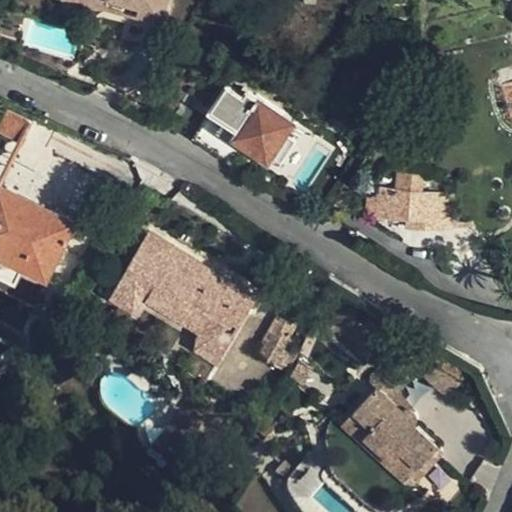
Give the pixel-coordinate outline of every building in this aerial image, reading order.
[(85,4),(72,0),(64,0),(60,13),(104,26),(134,41),(139,30),(123,22),(108,16),(84,9),(85,4)] [(72,0),(85,4),(86,0),(92,0),(112,5),(108,16),(123,22),(128,12),(143,21),(139,30),(160,41),(181,2),(176,0),(72,0)] [(112,5),(92,0),(86,0),(85,4),(84,9),(108,16),(112,5)] [(285,0),(285,3),(284,12),(287,21),(292,27),(299,32),(308,35),(316,34),(323,32),(329,27),(334,20),(337,11),(335,2),(334,0),(285,0)] [(128,12),(123,22),(139,30),(143,21),(128,12)] [(160,41),(139,30),(134,41),(154,51),(160,41)] [(230,161),(233,164),(247,143),(270,157),(294,120),(250,92),(247,97),(228,85),(202,124),(203,145),(208,147),(230,161)] [(29,120),(6,109),(0,122),(0,130),(20,140),(29,120)] [(402,178),(401,187),(413,188),(413,179),(402,178)] [(124,206),(134,189),(111,179),(103,196),(124,206)] [(0,250),(27,264),(48,274),(74,220),(50,208),(44,219),(12,203),(17,192),(0,183),(0,250)] [(452,192),(413,188),(401,187),(378,185),(378,190),(376,192),(376,196),(368,196),(367,214),(408,216),(409,225),(450,226),(452,192)] [(50,208),(17,192),(12,203),(44,219),(50,208)] [(194,247),(199,238),(183,229),(177,237),(194,247)] [(148,233),(114,290),(133,302),(150,288),(179,302),(207,322),(203,343),(221,354),(256,297),(148,233)] [(0,273),(17,282),(27,264),(0,250),(0,273)] [(273,363),(284,344),(298,322),(280,312),(256,353),(273,363)] [(422,369),(401,348),(376,372),(373,373),(369,377),(375,385),(345,417),(408,478),(439,449),(415,426),(419,422),(419,420),(418,417),(417,413),(408,405),(401,412),(390,401),(398,394),(422,369)] [(408,405),(398,394),(390,401),(401,412),(408,405)] [(444,453),(439,449),(408,478),(345,417),(340,422),(408,487),(444,453)]
